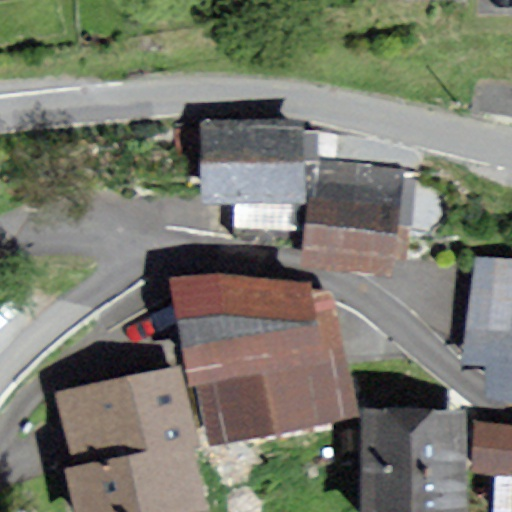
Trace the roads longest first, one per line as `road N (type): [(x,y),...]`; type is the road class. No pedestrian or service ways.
road 1 (tertiary): [(511,151),(209,96),(0,113)]
road 2 (residential): [(511,410),(444,380),(382,307),(348,285),(149,252)]
road 3 (residential): [(149,252),(36,334),(0,379)]
road 4 (residential): [(149,252),(0,232)]
